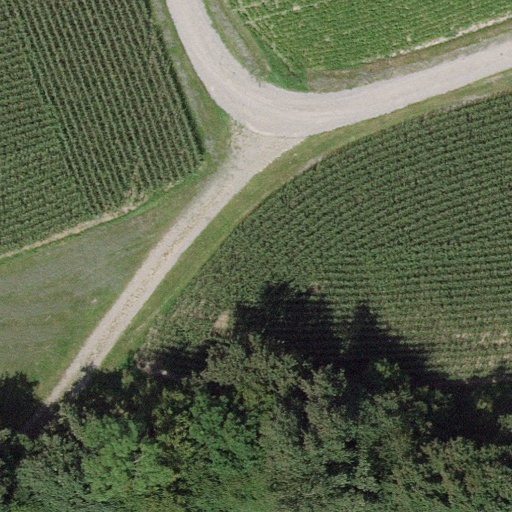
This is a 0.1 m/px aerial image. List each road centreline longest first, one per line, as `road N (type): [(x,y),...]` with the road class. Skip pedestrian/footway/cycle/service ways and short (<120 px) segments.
road 1 (track): [(293,125),(0,439)]
road 2 (track): [(293,125),(511,46)]
road 3 (track): [(194,0),(212,47),(256,105),(293,125)]
